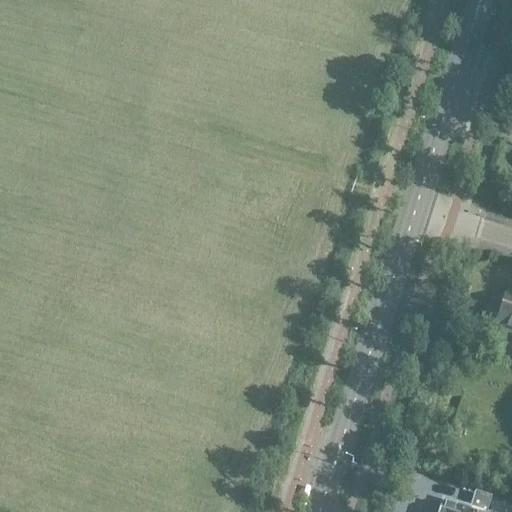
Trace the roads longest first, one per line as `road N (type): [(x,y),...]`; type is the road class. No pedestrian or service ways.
road 1 (primary): [(319,511),(413,210)]
road 2 (primary): [(413,210),(480,0)]
